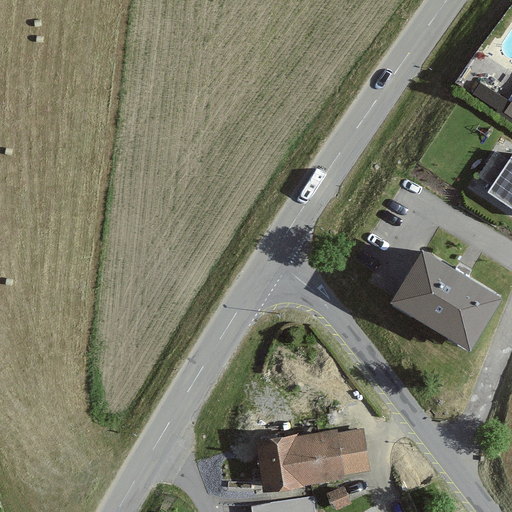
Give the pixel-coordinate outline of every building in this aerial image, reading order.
[(511,155),(490,188),(511,203),(511,155)] [(500,298),(423,252),(392,303),(469,349),(500,298)] [(338,432),(337,429),(258,442),(266,491),(345,479),(344,475),(371,471),(364,428),(338,432)] [(345,485),(327,494),(335,511),(353,503),(345,485)] [(315,511),(313,497),(252,506),(252,511),(315,511)]
